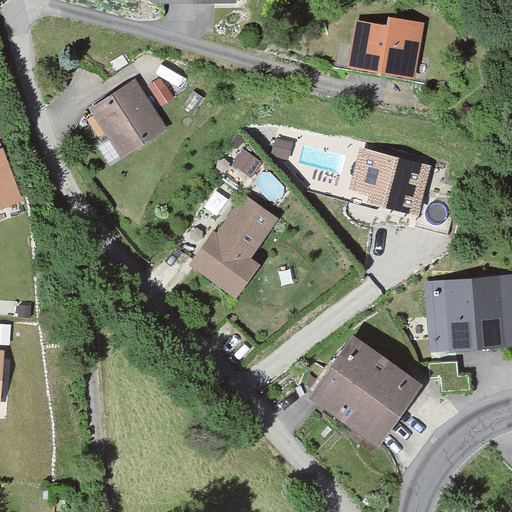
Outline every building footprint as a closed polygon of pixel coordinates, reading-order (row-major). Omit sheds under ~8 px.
[(388,31),(355,24),(349,73),(419,85),(426,28),(390,22),(388,31)] [(137,87),(88,115),(121,166),(145,149),(168,136),(137,87)] [(432,171),(361,152),(351,198),(373,203),(372,208),(420,219),(432,171)] [(2,156),(0,156),(0,215),(23,208),(2,156)] [(243,200),(186,271),(239,307),(262,273),(253,265),(280,227),(243,200)] [(511,280),(426,287),(429,360),(511,349),(511,280)] [(308,406),(379,450),(424,385),(352,343),(308,406)]
